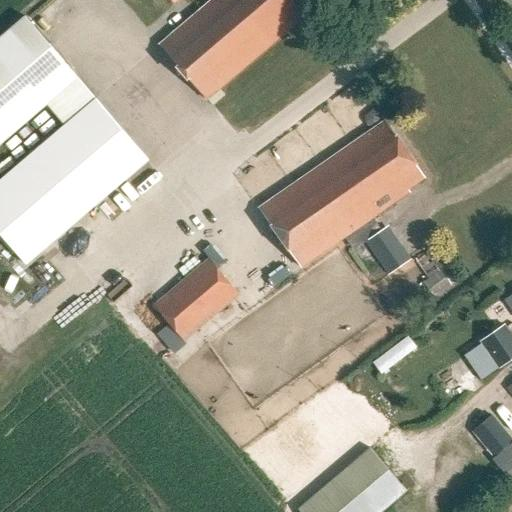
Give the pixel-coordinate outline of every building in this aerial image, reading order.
[(212,0),(160,45),(207,100),(311,11),(301,0),(212,0)] [(0,144),(78,78),(26,17),(0,39),(0,144)] [(96,99),(0,181),(0,234),(26,265),(148,161),(96,99)] [(385,122),(260,209),(301,268),(360,228),(369,241),(382,231),(372,218),(409,193),(407,190),(424,178),(385,122)] [(369,241),(366,243),(390,275),(409,261),(386,228),(382,231),(369,241)] [(436,268),(438,271),(425,280),(436,295),(460,278),(445,257),(437,263),(439,266),(436,268)] [(239,294),(209,259),(154,306),(184,341),(239,294)] [(139,308),(147,302),(134,281),(125,286),(139,308)] [(511,337),(504,326),(481,342),(499,368),(511,358),(511,337)] [(475,431),(496,457),(511,444),(511,434),(496,415),(475,431)] [(381,511),(407,491),(370,448),(297,510),(298,511),(381,511)]
